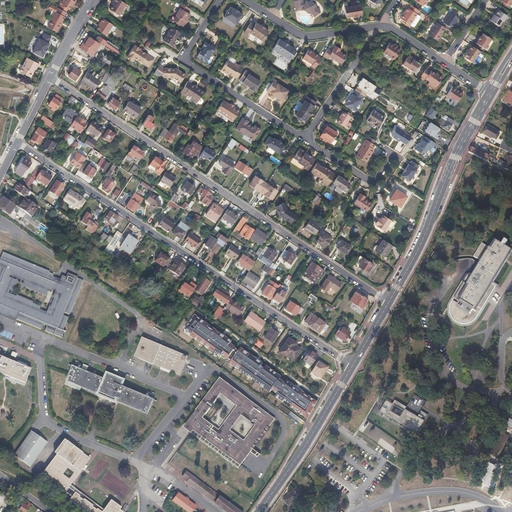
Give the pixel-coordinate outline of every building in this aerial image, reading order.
[(63,0),(64,1),(61,1),(60,3),(61,4),(70,10),(72,6),(74,3),(75,4),(77,0),(63,0)] [(115,2),(113,4),(110,9),(119,15),(127,3),(121,0),(114,0),(113,1),(115,2)] [(301,0),(298,0),(293,1),(295,11),(301,9),(305,11),(306,12),(309,13),(310,13),(313,16),(319,12),(313,5),(314,4),(304,0),(304,1),(301,1),(301,0)] [(175,15),(176,16),(173,21),(182,26),(184,26),(185,23),(185,21),(187,18),(189,14),(187,12),(189,8),(181,3),(178,7),(180,8),(175,15)] [(355,5),(343,7),(344,17),(350,16),(352,16),(353,17),(357,17),(355,5)] [(412,5),(410,8),(417,13),(420,10),(412,5)] [(234,9),(230,6),(223,17),(236,24),(242,14),(238,11),(239,11),(235,8),(234,9)] [(448,9),(452,12),(444,22),(454,29),(456,25),(455,24),(459,17),(457,15),(459,12),(451,6),(448,9)] [(51,19),(52,20),(49,25),(52,26),(51,28),(56,31),(62,21),(65,16),(64,16),(66,12),(59,8),(57,12),(55,11),(51,19)] [(405,14),(404,13),(401,18),(411,25),(419,14),(417,13),(410,8),(405,14)] [(496,15),(495,14),(491,20),(501,26),(504,22),(505,21),(507,19),(509,16),(500,10),(496,15)] [(102,21),(99,25),(97,29),(106,35),(113,24),(102,17),(100,20),(102,21)] [(447,28),(438,22),(429,34),(438,40),(447,28)] [(254,25),(250,23),(244,32),(249,35),(250,33),(262,41),(268,31),(264,29),(265,28),(260,25),(259,26),(256,23),(254,25)] [(179,32),(171,26),(162,40),(172,46),(175,42),(173,41),(176,37),(177,36),(179,32)] [(44,33),(41,39),(48,43),(52,37),(44,33)] [(478,39),(478,40),(476,43),(485,49),(491,38),(483,33),(481,36),(480,36),(478,39)] [(85,39),(85,40),(97,48),(100,43),(103,45),(105,43),(112,48),(114,44),(100,35),(96,40),(89,36),(86,40),(85,39)] [(284,41),(279,38),(272,49),(286,58),(287,57),(291,59),(296,52),(292,49),(293,48),(288,45),(284,41)] [(40,39),(33,52),(43,58),(45,54),(48,49),(47,48),(50,44),(48,43),(41,39),(40,39)] [(85,40),(80,48),(92,56),(97,48),(85,40)] [(200,51),(196,56),(197,56),(196,57),(203,62),(203,61),(205,62),(214,48),(204,42),(201,47),(202,47),(202,48),(200,51)] [(394,44),(391,42),(384,51),(395,59),(401,49),(398,47),(394,44)] [(149,66),(153,59),(147,54),(139,49),(140,48),(134,44),(127,56),(126,57),(127,58),(131,60),(132,61),(133,60),(134,57),(149,66)] [(482,51),(472,45),(465,57),(474,63),(482,51)] [(331,51),(327,48),(322,56),(327,59),(328,56),(341,65),(346,56),(339,52),(340,49),(335,46),(331,51)] [(317,55),(308,49),(302,58),(311,64),(310,66),(314,69),(320,59),(321,58),(317,56),(317,55)] [(411,56),(409,56),(403,65),(415,72),(420,64),(417,62),(414,60),(414,58),(411,56)] [(40,64),(27,57),(20,72),(30,77),(33,72),(35,69),(36,69),(37,70),(40,64)] [(84,57),(83,59),(92,65),(94,63),(84,57)] [(235,64),(228,60),(221,70),(226,73),(227,72),(229,74),(233,76),(237,78),(243,68),(240,66),(240,65),(236,62),(235,64)] [(82,68),(76,64),(70,72),(77,77),(79,74),(81,75),(82,73),(80,71),(82,68)] [(160,73),(163,74),(163,77),(174,78),(180,82),(185,74),(176,68),(164,67),(159,64),(154,71),(159,75),(160,73)] [(426,69),(421,76),(437,87),(442,79),(442,78),(442,77),(440,75),(439,76),(436,74),(431,71),(430,72),(426,69)] [(239,80),(243,82),(242,82),(247,85),(250,87),(249,88),(254,91),(260,81),(248,74),(249,72),(246,70),(239,80)] [(119,80),(106,71),(101,79),(114,88),(119,80)] [(100,81),(87,72),(81,81),(94,90),(100,81)] [(278,82),(274,79),(266,91),(270,94),(268,96),(273,99),(274,96),(281,101),(282,100),(283,101),(285,100),(287,98),(286,96),(285,95),(288,90),(277,84),(278,82)] [(187,81),(180,92),(186,96),(187,95),(192,98),(191,98),(197,102),(200,97),(204,92),(197,87),(196,88),(194,87),(195,86),(187,81)] [(107,87),(106,87),(102,92),(98,90),(96,93),(102,97),(104,94),(107,95),(108,96),(109,95),(114,88),(109,85),(107,87)] [(464,94),(454,87),(448,96),(453,99),(451,102),(451,104),(454,106),(456,106),(458,102),(458,103),(464,94)] [(352,98),(351,98),(349,102),(349,103),(347,106),(356,112),(363,102),(365,102),(368,98),(357,91),(352,98)] [(52,102),(51,101),(49,104),(50,105),(49,106),(52,108),(51,110),(54,112),(55,110),(56,111),(60,105),(61,105),(64,101),(63,100),(63,99),(57,95),(54,98),(52,102)] [(109,95),(108,96),(105,102),(115,108),(119,102),(109,95)] [(303,99),(305,100),(295,115),(296,116),(297,119),(300,121),(303,120),(304,121),(307,116),(310,111),(314,106),(313,105),(316,102),(306,95),(303,99)] [(78,101),(71,96),(67,102),(72,105),(74,101),(77,103),(78,101)] [(222,100),(216,110),(232,120),(238,111),(232,106),(231,107),(228,105),(229,104),(222,100)] [(141,109),(129,101),(123,109),(135,117),(141,109)] [(67,108),(63,115),(66,117),(65,120),(72,124),(78,115),(73,112),(74,110),(71,108),(70,110),(67,108)] [(438,112),(432,108),(426,116),(432,120),(438,112)] [(385,117),(374,110),(367,120),(379,128),(385,117)] [(342,116),(338,123),(345,127),(352,117),(344,112),(342,116)] [(78,115),(72,124),(71,126),(81,133),(88,122),(78,115)] [(43,116),(41,120),(50,126),(52,123),(43,116)] [(248,121),(243,117),(236,128),(253,140),(261,129),(255,125),(253,127),(247,123),(248,121)] [(454,121),(449,117),(443,127),(448,130),(454,121)] [(145,118),(142,123),(146,126),(146,127),(150,130),(154,124),(145,118)] [(176,124),(174,122),(168,130),(170,132),(176,124)] [(99,126),(94,123),(91,128),(98,132),(100,130),(97,128),(99,126)] [(422,125),(420,128),(431,135),(436,128),(428,123),(426,127),(422,125)] [(164,128),(159,134),(170,142),(178,130),(185,134),(187,131),(176,124),(170,132),(168,130),(164,128)] [(397,125),(392,133),(392,135),(394,137),(396,138),(400,141),(401,140),(407,144),(412,137),(406,132),(397,125)] [(495,129),(488,125),(483,134),(490,138),(491,136),(495,138),(496,138),(497,138),(498,137),(500,133),(494,130),(495,129)] [(38,127),(35,132),(36,133),(42,137),(44,138),(47,134),(38,127)] [(326,134),(325,133),(322,138),(332,144),(339,133),(330,128),(326,134)] [(112,132),(107,129),(102,138),(109,143),(114,136),(110,134),(112,132)] [(42,137),(36,133),(31,141),(34,143),(35,142),(38,144),(42,137)] [(67,134),(62,140),(65,142),(64,145),(69,148),(71,146),(74,148),(77,143),(75,142),(74,141),(75,139),(67,134)] [(423,140),(421,143),(420,145),(418,144),(415,149),(422,154),(424,151),(427,153),(429,150),(430,151),(434,146),(435,147),(437,144),(426,137),(424,140),(423,140)] [(96,143),(88,138),(85,143),(86,144),(93,149),(96,143)] [(236,141),(232,138),(226,146),(230,149),(236,141)] [(50,141),(47,139),(42,147),(50,152),(56,143),(51,139),(50,141)] [(278,141),(275,139),(269,148),(270,148),(276,152),(281,155),(286,147),(283,145),(283,144),(279,141),(278,141)] [(365,143),(365,144),(357,156),(366,162),(374,150),(373,149),(376,145),(367,139),(365,143)] [(187,144),(183,151),(197,160),(200,155),(204,148),(193,140),(190,145),(187,144)] [(511,147),(505,144),(502,149),(511,153),(511,147)] [(144,153),(133,146),(126,156),(131,159),(133,156),(139,160),(144,153)] [(205,147),(204,148),(200,155),(204,158),(204,157),(211,161),(216,154),(205,147)] [(471,147),(468,152),(477,156),(491,162),(493,158),(490,157),(490,156),(489,155),(490,153),(476,147),(475,149),(471,147)] [(301,149),(295,158),(301,162),(300,163),(307,167),(305,169),(309,171),(316,160),(313,158),(313,157),(309,154),(306,153),(306,151),(302,148),(301,149)] [(72,153),(68,150),(60,163),(63,165),(72,153)] [(224,156),(219,163),(225,167),(222,171),(227,174),(230,170),(230,169),(234,163),(224,156)] [(31,164),(24,158),(14,172),(22,178),(31,164)] [(82,165),(72,158),(68,164),(78,171),(82,165)] [(165,163),(158,159),(152,167),(162,172),(166,167),(163,166),(165,163)] [(238,161),(235,167),(248,175),(252,169),(242,163),(241,164),(238,161)] [(410,165),(409,165),(402,176),(410,181),(420,166),(413,161),(410,165)] [(90,164),(86,162),(80,171),(91,179),(97,169),(92,166),(91,167),(88,166),(90,164)] [(321,167),(317,164),(312,173),(320,179),(317,184),(321,187),(322,185),(331,172),(331,171),(324,167),(323,168),(321,167)] [(32,177),(30,176),(24,185),(29,189),(35,178),(41,169),(38,167),(32,177)] [(51,176),(41,169),(35,178),(46,185),(47,185),(50,181),(49,180),(51,176)] [(169,174),(166,172),(160,181),(170,188),(177,178),(172,175),(172,176),(169,174)] [(335,175),(331,172),(322,185),(327,188),(335,175)] [(255,175),(250,183),(257,189),(256,190),(260,192),(266,183),(255,175)] [(343,178),(339,176),(334,183),(347,192),(351,186),(348,184),(349,182),(345,180),(342,179),(343,178)] [(103,183),(105,184),(102,188),(109,192),(115,184),(106,178),(103,183)] [(65,186),(57,181),(50,191),(57,196),(65,186)] [(18,182),(14,189),(25,196),(25,197),(30,190),(28,189),(18,182)] [(196,188),(187,182),(182,189),(185,191),(185,190),(186,190),(185,191),(187,193),(191,196),(196,188)] [(277,193),(270,188),(264,196),(271,201),(277,193)] [(85,199),(70,189),(64,198),(80,208),(85,199)] [(203,197),(204,198),(201,202),(208,206),(215,197),(212,195),(212,194),(204,189),(201,194),(202,195),(201,196),(203,197)] [(407,196),(396,189),(389,200),(400,206),(407,196)] [(179,194),(176,192),(170,200),(176,204),(181,196),(179,194)] [(365,195),(360,192),(354,201),(367,210),(371,203),(367,200),(364,198),(365,197),(365,195)] [(151,194),(146,201),(152,205),(151,206),(154,212),(157,211),(157,209),(161,207),(157,198),(151,194)] [(315,195),(312,200),(319,205),(323,199),(315,195)] [(25,197),(25,196),(18,207),(32,217),(36,212),(34,211),(38,205),(25,197)] [(57,201),(50,196),(46,202),(54,207),(57,201)] [(4,197),(0,202),(0,208),(10,215),(12,211),(22,218),(20,222),(25,225),(27,222),(38,227),(41,223),(32,217),(18,207),(4,197)] [(292,198),(289,202),(303,211),(305,207),(300,204),(302,201),(299,198),(296,201),(296,200),(294,198),(293,199),(292,198)] [(139,205),(130,199),(126,205),(135,211),(139,205)] [(176,204),(170,200),(166,206),(173,208),(176,205),(177,206),(178,205),(176,204)] [(287,208),(284,202),(275,207),(280,215),(292,223),(298,214),(287,208)] [(218,206),(214,203),(206,214),(211,218),(212,217),(217,220),(222,212),(216,208),(218,206)] [(238,217),(227,209),(222,217),(233,225),(238,217)] [(110,211),(106,218),(109,220),(108,222),(112,225),(118,216),(110,211)] [(86,212),(80,221),(90,227),(89,228),(95,232),(100,224),(96,221),(94,224),(90,221),(91,220),(89,218),(91,215),(86,212)] [(380,220),(379,220),(377,223),(377,224),(385,230),(391,220),(384,214),(381,218),(380,220)] [(247,219),(243,217),(237,226),(240,228),(241,229),(247,219)] [(170,224),(163,219),(159,225),(166,229),(170,224)] [(321,225),(311,219),(305,228),(315,234),(321,225)] [(189,227),(180,221),(173,233),(181,239),(189,227)] [(219,221),(216,225),(221,228),(219,231),(224,234),(226,231),(227,232),(230,228),(219,221)] [(171,222),(170,224),(166,229),(169,232),(174,225),(171,222)] [(254,230),(246,225),(240,234),(248,239),(254,230)] [(324,232),(323,231),(317,241),(325,247),(335,233),(327,227),(324,232)] [(267,237),(256,229),(250,238),(261,246),(267,237)] [(109,236),(103,232),(99,238),(108,244),(113,237),(109,235),(109,236)] [(196,248),(201,240),(190,233),(185,241),(196,248)] [(219,234),(217,237),(218,238),(225,242),(227,239),(219,234)] [(208,237),(210,239),(205,245),(211,249),(216,242),(217,240),(209,235),(208,237)] [(127,237),(122,244),(127,248),(125,250),(130,253),(138,241),(133,238),(131,240),(127,237)] [(217,240),(216,242),(223,246),(225,242),(218,238),(217,240)] [(352,246),(341,240),(336,247),(347,254),(352,246)] [(383,240),(376,250),(385,256),(392,246),(383,240)] [(473,275),(470,274),(464,283),(454,299),(460,302),(463,304),(462,306),(459,304),(453,300),(452,303),(451,304),(450,306),(450,308),(450,310),(450,312),(450,314),(451,316),(452,317),(453,319),(454,320),(455,322),(457,323),(459,324),(461,324),(462,325),(464,325),(466,325),(468,324),(470,324),(472,323),(473,322),(475,321),(476,319),(477,318),(483,309),(480,308),(494,285),(492,284),(493,282),(505,263),(507,261),(511,251),(496,241),(495,244),(491,249),(482,244),(474,256),(474,257),(481,262),(473,275)] [(224,253),(230,257),(231,256),(232,257),(236,259),(241,251),(231,244),(224,253)] [(265,247),(263,250),(259,256),(257,258),(266,264),(272,268),(275,264),(273,263),(272,265),(269,263),(270,263),(262,258),(264,256),(271,261),(272,262),(277,254),(269,248),(268,249),(265,247)] [(283,252),(286,254),(283,260),(285,261),(284,263),(291,267),(292,265),(291,264),(296,257),(291,254),(292,253),(289,251),(289,252),(285,249),(283,252)] [(16,317),(15,319),(16,320),(41,330),(43,324),(47,326),(44,331),(61,338),(63,333),(62,333),(68,318),(63,316),(64,313),(69,315),(83,281),(76,278),(74,277),(73,279),(67,276),(66,279),(62,277),(59,285),(52,281),(53,277),(52,277),(53,274),(49,272),(49,271),(2,252),(0,257),(0,314),(5,316),(6,312),(8,313),(8,314),(16,317)] [(157,256),(158,257),(156,261),(164,266),(169,258),(161,252),(160,254),(159,253),(157,256)] [(254,262),(243,255),(238,263),(249,270),(254,262)] [(359,266),(364,258),(360,256),(355,264),(359,266)] [(172,260),(169,258),(164,266),(167,268),(172,260)] [(373,264),(364,258),(359,266),(368,272),(373,264)] [(185,266),(176,260),(169,270),(178,276),(185,266)] [(306,269),(307,269),(303,275),(316,284),(325,271),(312,262),(308,268),(307,267),(306,269)] [(272,268),(266,264),(263,270),(269,274),(269,273),(272,268)] [(260,279),(249,272),(243,281),(254,288),(260,279)] [(342,284),(330,276),(321,289),(327,292),(330,288),(336,292),(342,284)] [(196,291),(202,295),(211,282),(204,278),(196,291)] [(188,285),(184,282),(178,290),(181,293),(182,291),(189,296),(194,288),(188,285)] [(271,286),(268,285),(262,294),(271,300),(277,290),(273,288),(274,287),(271,285),(271,286)] [(496,286),(494,285),(480,308),(483,309),(496,286)] [(232,297),(221,289),(216,297),(226,303),(228,300),(229,301),(231,299),(232,297)] [(280,289),(279,290),(273,299),(280,303),(286,293),(280,289)] [(369,300),(356,292),(350,301),(363,309),(369,300)] [(309,293),(307,296),(309,298),(307,300),(311,303),(315,297),(310,293),(309,293)] [(204,302),(194,295),(191,300),(201,306),(204,302)] [(226,307),(229,309),(228,310),(239,317),(245,307),(235,300),(234,301),(231,299),(229,301),(227,304),(226,307)] [(298,306),(291,302),(285,310),(296,316),(301,308),(300,308),(301,306),(299,305),(298,306)] [(352,304),(349,307),(359,314),(362,311),(352,304)] [(261,318),(251,312),(245,321),(255,327),(261,318)] [(312,313),(305,322),(309,325),(309,326),(315,330),(316,329),(320,332),(326,323),(315,316),(316,315),(312,313)] [(291,407),(308,419),(318,402),(302,391),(301,393),(294,388),(295,386),(287,381),(286,382),(281,378),(282,377),(266,366),(265,369),(261,366),(263,364),(241,348),(239,351),(236,349),(237,348),(231,344),(232,342),(196,316),(186,329),(193,334),(191,336),(221,357),(222,355),(228,360),(229,359),(232,361),(230,364),(252,379),(253,378),(256,380),(255,382),(270,392),(273,390),(278,394),(276,397),(284,402),(285,400),(292,406),(291,407)] [(266,322),(261,318),(255,327),(261,331),(266,322)] [(351,333),(341,326),(335,335),(345,342),(351,333)] [(279,334),(273,329),(267,338),(273,342),(279,334)] [(188,357),(142,337),(134,357),(153,365),(161,368),(164,370),(168,372),(172,373),(180,377),(182,372),(188,357)] [(297,343),(289,338),(280,352),(284,355),(285,354),(289,356),(294,360),(301,349),(295,345),(297,343)] [(265,343),(259,339),(256,343),(262,347),(265,343)] [(0,372),(25,383),(31,368),(0,356),(0,350),(0,349),(0,372)] [(305,354),(307,355),(303,359),(311,364),(317,355),(308,349),(305,354)] [(328,367),(318,361),(312,371),(321,378),(328,367)] [(153,399),(121,386),(123,381),(122,381),(107,375),(106,379),(90,373),(73,366),(67,381),(96,393),(97,392),(98,390),(101,391),(101,392),(116,398),(117,397),(120,399),(120,401),(119,402),(147,414),(153,399)] [(239,468),(241,465),(210,442),(211,440),(208,438),(206,440),(186,425),(219,380),(265,414),(264,415),(266,417),(267,415),(273,420),(268,427),(269,427),(275,418),(220,378),(183,427),(239,468)] [(265,414),(219,380),(186,425),(206,440),(208,438),(211,440),(210,442),(241,465),(246,459),(245,458),(247,456),(248,457),(250,454),(249,453),(251,451),(258,457),(260,454),(253,449),(255,445),(256,446),(259,442),(258,441),(261,438),(262,439),(265,435),(263,434),(266,431),(267,432),(270,428),(269,427),(268,427),(273,420),(267,415),(266,417),(264,415),(265,414)] [(98,390),(97,392),(99,396),(115,402),(118,401),(119,401),(120,401),(120,399),(117,397),(116,398),(101,392),(101,391),(98,390)] [(406,408),(388,398),(379,413),(416,436),(424,422),(404,411),(406,408)] [(287,414),(289,409),(280,405),(278,410),(287,414)] [(421,412),(418,417),(424,420),(427,415),(421,412)] [(47,442),(31,430),(13,455),(30,467),(47,442)] [(509,437),(502,433),(489,454),(497,458),(509,437)] [(101,511),(104,508),(72,485),(91,458),(64,438),(54,452),(56,454),(41,474),(68,494),(68,493),(72,496),(70,499),(86,511),(101,511)] [(511,449),(506,446),(500,456),(505,459),(511,449)] [(479,482),(492,489),(495,482),(493,480),(496,474),(494,472),(497,466),(489,462),(479,482)] [(188,481),(187,482),(205,495),(210,488),(187,471),(183,476),(187,479),(186,480),(188,481)] [(304,491),(298,485),(284,498),(290,504),(304,491)] [(210,488),(205,495),(215,503),(220,496),(210,488)] [(176,503),(176,502),(189,511),(191,511),(196,506),(179,493),(173,500),(176,503)] [(242,511),(220,496),(215,503),(227,511),(242,511)] [(104,508),(101,511),(124,511),(120,509),(121,507),(111,499),(104,508)] [(19,510),(22,511),(25,511),(29,507),(22,503),(19,510)]
